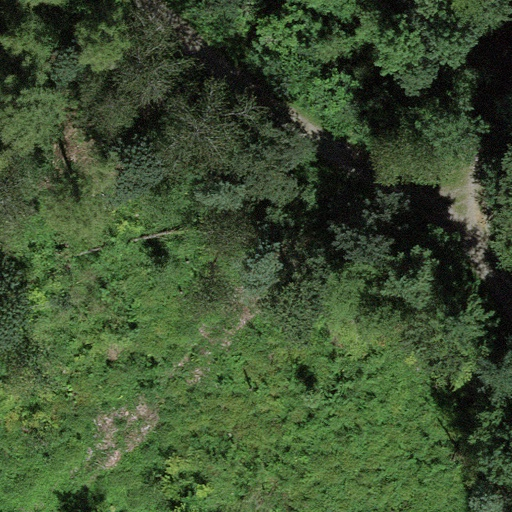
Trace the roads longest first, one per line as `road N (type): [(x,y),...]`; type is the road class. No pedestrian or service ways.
road 1 (track): [(511,79),(470,189),(298,79),(201,0)]
road 2 (track): [(511,312),(470,189)]
